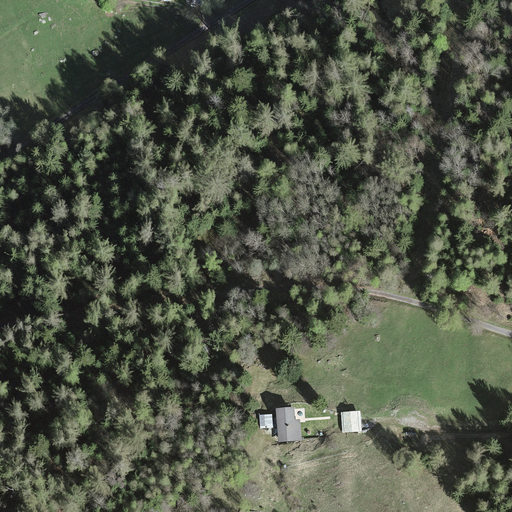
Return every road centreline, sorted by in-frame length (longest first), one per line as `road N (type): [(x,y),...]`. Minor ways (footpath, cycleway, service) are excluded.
road 1 (track): [(511,333),(371,291),(260,289),(0,322)]
road 2 (track): [(0,155),(245,0)]
road 3 (track): [(364,419),(450,429),(511,425)]
